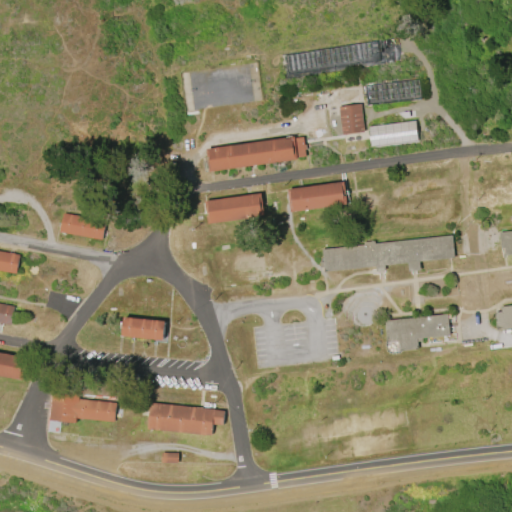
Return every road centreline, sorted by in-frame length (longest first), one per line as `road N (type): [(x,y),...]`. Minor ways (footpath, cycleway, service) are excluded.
road 1 (residential): [(14,453),(119,484),(202,492),(511,451)]
road 2 (residential): [(511,147),(200,189),(176,202),(151,252),(119,264)]
road 3 (residential): [(250,486),(219,348),(192,297),(151,252)]
road 4 (residential): [(14,453),(55,351),(119,264)]
road 5 (track): [(471,151),(437,106),(432,71),(413,45)]
road 6 (residential): [(119,264),(0,241)]
